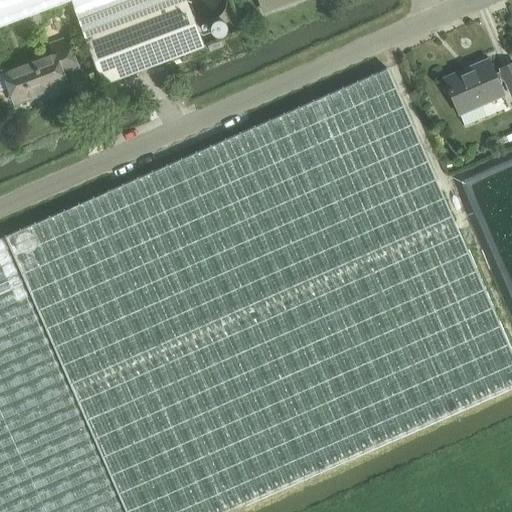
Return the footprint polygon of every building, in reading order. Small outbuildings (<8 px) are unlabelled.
[(0,0),(0,27),(71,0),(72,4),(75,12),(81,27),(103,85),(204,47),(186,0),(0,0)] [(259,0),(263,10),(287,1),(288,4),(298,0),(259,0)] [(15,105),(68,85),(64,74),(79,69),(67,38),(51,45),(54,52),(3,71),(15,105)] [(498,84),(505,81),(511,97),(511,61),(499,67),(500,70),(494,73),(488,59),(471,66),(472,70),(446,81),(460,114),(503,96),(498,84)] [(511,351),(388,69),(314,102),(0,240),(0,511),(123,511),(80,414),(83,413),(126,511),(228,511),(511,387),(511,351)]
